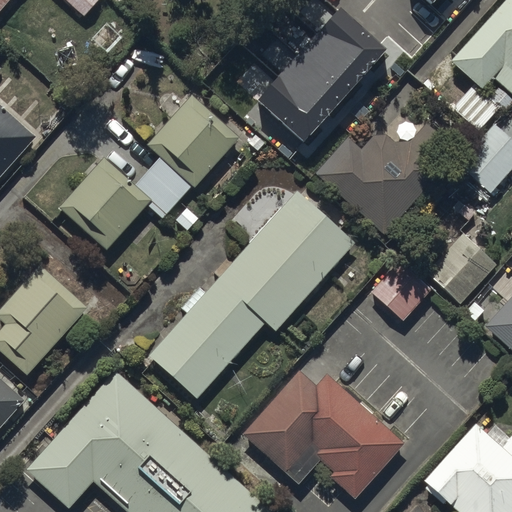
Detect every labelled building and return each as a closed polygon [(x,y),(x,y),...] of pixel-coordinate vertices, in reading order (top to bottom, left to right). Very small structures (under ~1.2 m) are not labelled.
[(69,0),(84,12),(94,0),(69,0)] [(309,0),(290,0),(269,21),(296,47),(326,16),(309,0)] [(511,0),(500,0),(452,54),(484,83),(494,72),(511,88),(511,0)] [(340,12),(260,102),(304,141),(385,51),(340,12)] [(471,83),(452,104),(479,128),(500,104),(505,109),(511,101),(511,95),(499,84),(491,94),(483,87),(480,91),(471,83)] [(0,174),(37,134),(0,99),(0,174)] [(138,190),(107,162),(62,213),(110,255),(150,210),(166,225),(195,192),(197,194),(242,144),(194,102),(151,151),(163,162),(138,190)] [(368,135),(366,138),(366,140),(362,144),(352,136),(322,173),(385,230),(440,170),(428,159),(448,137),(428,119),(409,138),(394,137),(392,135),(390,132),(387,131),(385,130),(381,129),(378,129),(375,130),(372,131),(370,133),(368,135)] [(511,164),(511,135),(494,120),(459,162),(491,189),(511,164)] [(279,338),(357,248),(298,194),(232,272),(228,269),(204,296),(201,293),(183,313),(188,317),(151,359),(201,403),(267,328),(279,338)] [(498,260),(463,229),(427,269),(462,300),(498,260)] [(400,256),(371,287),(403,316),(432,285),(400,256)] [(88,311),(41,269),(0,315),(0,321),(7,328),(0,335),(0,352),(29,378),(88,311)] [(511,291),(486,321),(511,344),(511,291)] [(272,511),(120,372),(30,470),(74,510),(98,484),(127,511),(272,511)] [(302,375),(244,439),(300,490),(323,465),(337,478),(334,482),(359,505),(411,449),(331,376),(318,390),(302,375)] [(0,381),(0,433),(26,405),(0,381)] [(490,439),(478,428),(425,487),(453,511),(511,511),(511,441),(511,443),(497,430),(490,439)]
